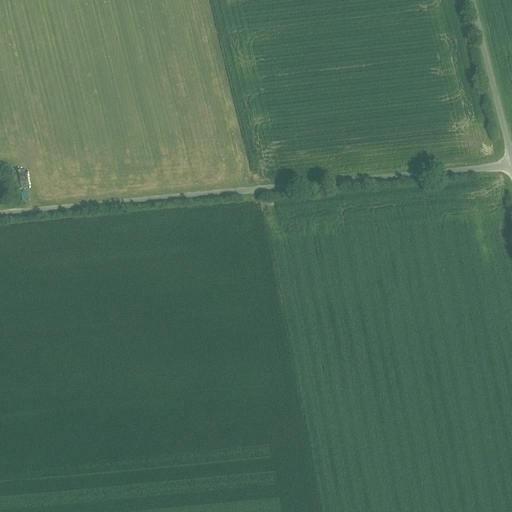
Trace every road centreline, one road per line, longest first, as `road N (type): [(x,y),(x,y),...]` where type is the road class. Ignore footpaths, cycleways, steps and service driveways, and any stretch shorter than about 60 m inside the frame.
road 1 (unclassified): [(0,216),(511,165)]
road 2 (unclassified): [(471,0),(511,160)]
